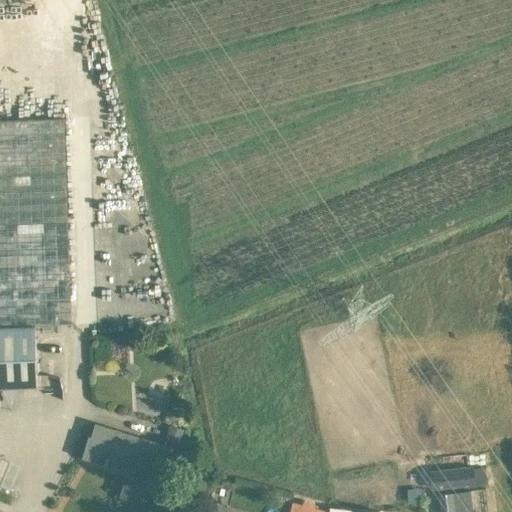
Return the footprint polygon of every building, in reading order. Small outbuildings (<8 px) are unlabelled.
[(0,386),(38,385),(36,324),(71,323),(64,118),(0,119),(0,386)] [(165,437),(181,442),(185,427),(169,423),(165,437)] [(94,438),(91,437),(85,456),(86,457),(87,455),(105,460),(104,462),(107,463),(109,457),(132,464),(123,493),(143,499),(155,458),(161,460),(166,445),(98,424),(94,438)] [(433,489),(474,485),(476,484),(474,464),(430,469),(433,489)] [(439,494),(440,511),(454,511),(452,493),(439,494)] [(305,499),(304,503),(294,500),(290,511),(324,511),(326,508),(315,505),(315,502),(305,499)]
